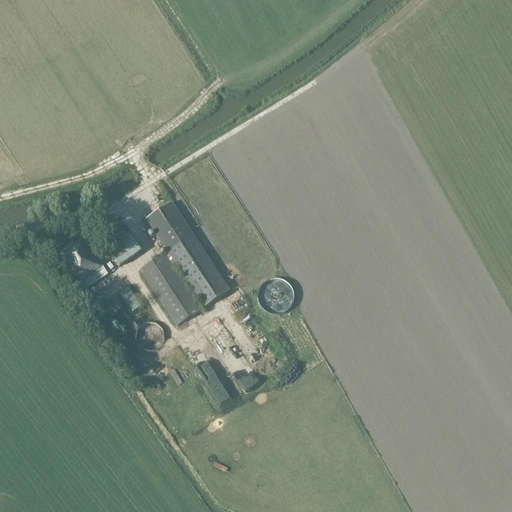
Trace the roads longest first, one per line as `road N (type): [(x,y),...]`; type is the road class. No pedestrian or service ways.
road 1 (track): [(310,35),(211,89),(104,171),(0,202)]
road 2 (track): [(160,180),(316,85),(417,0)]
